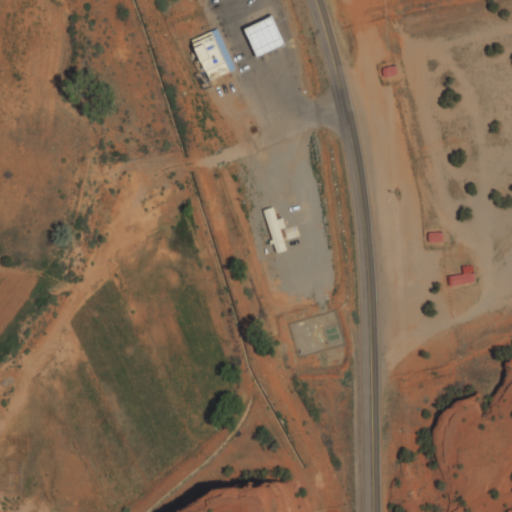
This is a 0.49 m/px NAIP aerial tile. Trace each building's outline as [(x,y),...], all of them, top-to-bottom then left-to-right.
[(248,31),(261,59),(290,46),(277,18),(248,31)] [(186,36),(206,27),(225,68),(205,77),(186,36)] [(378,67),(390,64),(392,73),(380,76),(378,67)] [(393,77),(392,70),(384,71),(385,78),(393,77)] [(282,220),(280,220),(276,208),(265,212),(278,255),(291,251),(282,220)] [(424,233),(437,232),(438,246),(431,247),(431,241),(425,241),(424,233)] [(443,277),(467,274),(468,285),(444,287),(443,277)]
